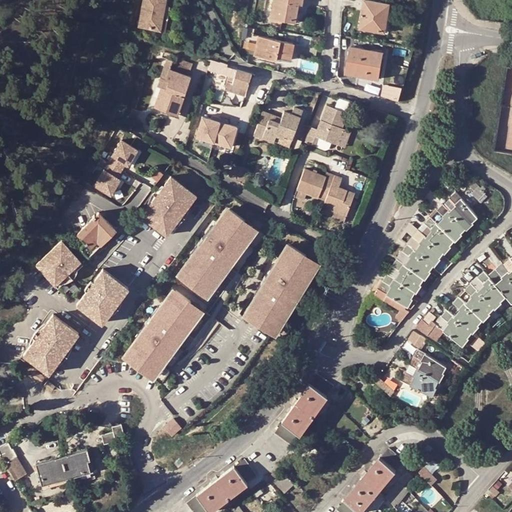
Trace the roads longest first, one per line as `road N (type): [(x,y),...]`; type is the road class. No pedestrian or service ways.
road 1 (tertiary): [(319,342),(383,214),(437,42)]
road 2 (residential): [(162,501),(141,460),(152,413),(139,386),(108,385),(77,401),(42,399),(15,384),(4,362)]
road 3 (residential): [(340,350),(359,291),(440,164),(463,147)]
road 4 (residential): [(340,350),(382,356),(443,280),(511,214)]
road 5 (tertiary): [(162,501),(258,429),(319,342)]
road 6 (residential): [(318,511),(388,432),(402,429),(430,432),(484,480)]
